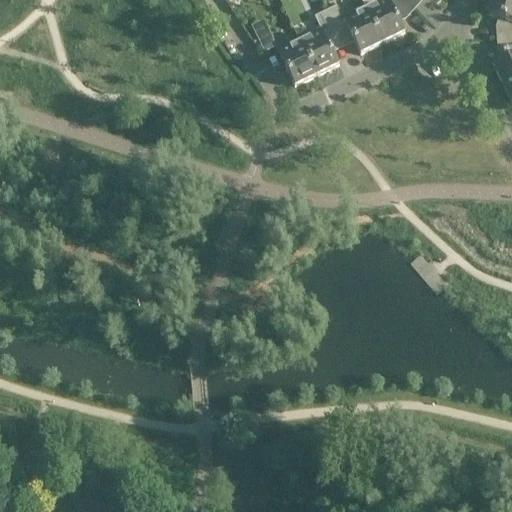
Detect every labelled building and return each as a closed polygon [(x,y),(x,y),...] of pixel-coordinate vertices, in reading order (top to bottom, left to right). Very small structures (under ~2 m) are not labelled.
[(398,12),(406,4),(401,0),(382,0),(364,9),(382,45),(405,34),(395,14),(398,12)] [(509,28),(510,39),(511,38),(511,0),(494,0),(489,17),(511,24),(509,28)] [(339,40),(350,35),(361,56),(382,45),(364,9),(343,19),(337,7),(326,12),(339,39),(339,40)] [(328,44),(339,39),(326,12),(315,18),(321,30),(298,41),(316,78),(339,67),(328,44)] [(251,27),(264,54),(276,48),(263,21),(251,27)] [(277,52),(295,88),(316,78),(298,41),(277,52)] [(511,54),(492,64),(503,86),(511,81),(511,54)] [(511,81),(503,86),(511,105),(511,81)]
